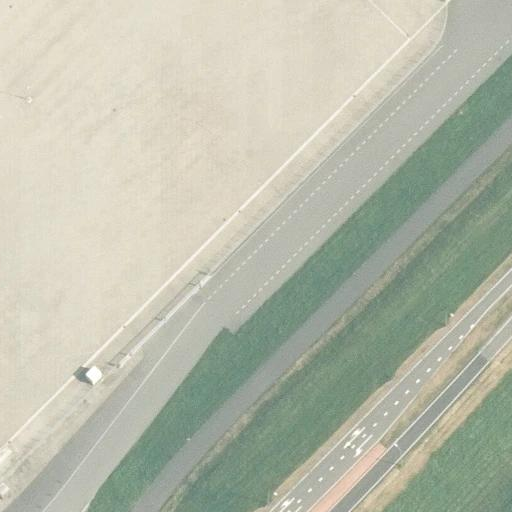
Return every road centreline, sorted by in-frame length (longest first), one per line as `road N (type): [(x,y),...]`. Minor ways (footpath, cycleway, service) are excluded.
road 1 (unclassified): [(499,15),(226,296),(58,511)]
road 2 (tertiary): [(511,284),(281,511)]
road 3 (tertiary): [(333,511),(511,322)]
